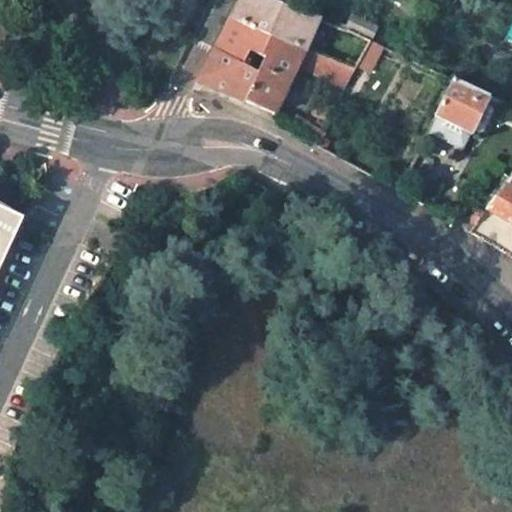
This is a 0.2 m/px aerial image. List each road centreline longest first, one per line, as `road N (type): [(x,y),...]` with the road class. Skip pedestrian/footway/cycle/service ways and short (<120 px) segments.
road 1 (tertiary): [(158,145),(226,141),(325,179),(413,231),(511,310)]
road 2 (residential): [(110,143),(0,392)]
road 3 (unclassified): [(158,145),(224,0)]
